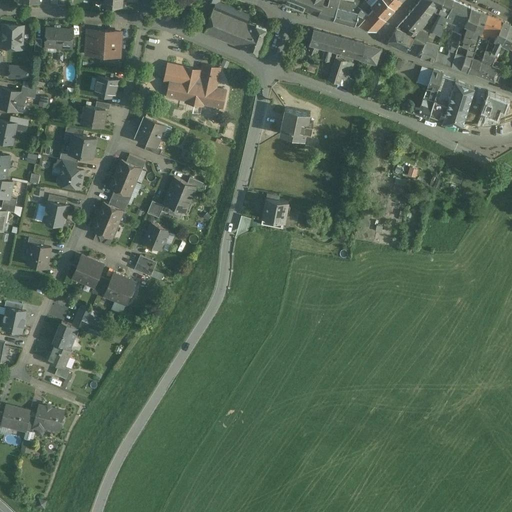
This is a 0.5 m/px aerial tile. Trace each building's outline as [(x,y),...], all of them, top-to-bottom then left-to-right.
[(280,0),(318,15),(322,3),(323,0),(280,0)] [(384,0),(375,0),(371,6),(374,9),(385,19),(395,9),(384,0)] [(384,0),(395,9),(402,1),(400,0),(384,0)] [(436,4),(428,0),(420,0),(414,8),(426,19),(431,13),(433,10),(433,9),(436,4)] [(452,0),(443,0),(441,6),(439,12),(442,13),(447,15),(452,0)] [(471,7),(454,0),(452,0),(447,15),(445,19),(463,27),(464,24),(471,7)] [(251,16),(218,2),(217,3),(215,2),(213,8),(248,23),(251,16)] [(327,5),(322,3),(318,15),(333,19),(337,7),(327,5)] [(356,12),(337,7),(333,19),(355,25),(358,14),(358,13),(356,12)] [(480,11),(471,7),(464,24),(467,26),(474,28),(480,11)] [(248,23),(213,8),(204,32),(247,50),(256,26),(248,23)] [(414,8),(396,28),(414,36),(419,29),(426,19),(414,8)] [(368,15),(360,9),(358,13),(358,14),(366,18),(368,15)] [(385,19),(374,9),(368,15),(366,18),(359,26),(376,30),(385,19)] [(431,13),(426,19),(419,29),(424,32),(429,24),(430,21),(435,14),(436,11),(433,9),(431,13)] [(474,28),(474,30),(479,32),(481,33),(481,32),(487,14),(480,11),(474,28)] [(447,15),(442,13),(438,20),(444,23),(445,19),(447,15)] [(366,18),(358,14),(355,25),(359,26),(366,18)] [(503,20),(487,14),(481,32),(481,33),(480,36),(487,39),(488,35),(491,35),(488,41),(492,43),(494,39),(503,20)] [(444,23),(438,20),(434,29),(441,32),(444,23)] [(503,20),(494,39),(501,44),(510,24),(503,20)] [(23,26),(3,24),(1,46),(16,47),(18,49),(21,50),(23,48),(23,44),(22,42),(23,26)] [(511,37),(511,25),(510,24),(501,44),(505,46),(508,47),(508,46),(511,37)] [(266,29),(256,26),(247,50),(257,54),(266,29)] [(474,28),(467,26),(463,39),(470,42),(471,36),(474,30),(474,28)] [(73,29),(46,27),(45,46),(71,47),(73,29)] [(330,33),(313,28),(309,44),(319,47),(326,48),(330,33)] [(414,36),(396,28),(387,42),(405,50),(411,42),(414,36)] [(121,31),(87,29),(86,53),(119,56),(121,31)] [(414,36),(411,42),(416,45),(424,32),(419,29),(414,36)] [(452,31),(449,44),(452,45),(457,47),(457,46),(458,43),(460,38),(461,34),(452,31)] [(424,32),(416,45),(422,48),(424,43),(428,35),(424,32)] [(341,36),(330,33),(326,48),(332,50),(337,51),(341,36)] [(365,43),(341,36),(337,51),(341,53),(345,54),(354,56),(359,58),(360,58),(364,43),(365,43)] [(463,39),(460,38),(458,43),(468,47),(470,42),(463,39)] [(492,43),(488,41),(486,49),(497,53),(498,51),(500,46),(492,43)] [(375,47),(364,43),(360,58),(359,58),(359,59),(375,63),(378,52),(374,51),(375,47)] [(435,47),(424,43),(422,48),(418,56),(434,61),(438,48),(435,47)] [(319,47),(309,44),(306,52),(317,55),(319,47)] [(467,49),(457,46),(457,47),(456,52),(455,53),(465,57),(467,49)] [(332,50),(326,48),(322,60),(329,62),(332,50)] [(469,50),(467,49),(465,57),(461,70),(468,72),(472,59),(474,52),(472,51),(469,50)] [(449,50),(445,65),(451,67),(455,53),(456,52),(450,50),(449,50)] [(465,57),(455,53),(451,67),(461,70),(465,57)] [(495,57),(484,53),(484,54),(481,61),(491,65),(495,57)] [(341,59),(335,57),(328,80),(339,84),(345,68),(347,61),(341,59)] [(481,61),(472,59),(468,72),(476,74),(481,61)] [(316,72),(318,63),(309,61),(307,70),(316,72)] [(491,65),(481,61),(476,74),(494,81),(499,68),(491,65)] [(201,69),(167,62),(163,79),(169,81),(166,95),(186,100),(185,101),(203,105),(203,103),(222,107),(226,90),(216,88),(220,67),(202,64),(201,69)] [(28,67),(10,65),(9,77),(27,78),(28,67)] [(432,70),(422,66),(416,82),(427,86),(432,70)] [(508,72),(502,69),(497,82),(503,84),(508,72),(511,74),(511,67),(510,67),(508,72)] [(352,70),(345,68),(339,84),(347,86),(352,70)] [(387,73),(375,69),(371,85),(382,89),(387,73)] [(443,72),(433,69),(427,88),(437,91),(437,89),(442,75),(443,72)] [(511,84),(511,74),(508,72),(503,84),(511,87),(511,84)] [(442,75),(437,89),(443,91),(448,77),(442,75)] [(99,76),(95,92),(114,96),(118,80),(99,76)] [(448,77),(443,91),(451,94),(455,80),(448,77)] [(451,94),(442,121),(462,124),(474,87),(455,80),(451,94)] [(382,89),(371,85),(369,94),(380,98),(382,89)] [(36,89),(22,86),(21,92),(26,93),(25,95),(34,97),(36,89)] [(21,92),(2,88),(0,98),(0,106),(22,111),(25,95),(26,93),(21,92)] [(436,94),(426,91),(423,98),(434,101),(434,100),(436,94)] [(508,99),(489,92),(483,107),(489,109),(488,112),(497,116),(500,108),(505,110),(506,110),(507,109),(508,108),(508,107),(508,106),(508,105),(507,105),(507,104),(506,104),(508,99)] [(447,105),(434,100),(432,107),(429,116),(441,121),(447,105)] [(110,103),(96,101),(95,106),(105,108),(109,109),(110,103)] [(432,107),(422,103),(419,110),(417,109),(416,112),(419,113),(419,112),(429,116),(432,107)] [(95,106),(86,104),(82,123),(102,127),(105,108),(95,106)] [(310,111),(285,106),(279,132),(305,137),(306,130),(312,131),(313,122),(308,121),(310,111)] [(28,118),(11,115),(10,121),(16,123),(27,125),(28,118)] [(166,123),(145,115),(136,138),(147,143),(156,147),(156,146),(166,123)] [(10,121),(0,119),(0,140),(12,143),(16,123),(10,121)] [(84,129),(66,126),(64,134),(72,135),(73,133),(82,135),(84,129)] [(82,135),(73,133),(72,135),(71,143),(94,148),(96,138),(82,135)] [(94,148),(71,143),(69,152),(68,154),(78,155),(92,158),(94,148)] [(156,147),(147,143),(144,148),(159,154),(162,148),(156,146),(156,147)] [(69,152),(61,150),(59,158),(76,161),(77,161),(78,155),(68,154),(69,152)] [(9,155),(0,152),(0,170),(6,172),(7,167),(9,168),(10,160),(8,160),(9,155)] [(29,153),(27,160),(35,162),(37,155),(29,153)] [(145,161),(129,154),(126,161),(141,167),(140,168),(142,169),(145,161)] [(76,161),(63,159),(61,166),(62,166),(62,165),(75,168),(76,161)] [(126,161),(121,159),(115,173),(135,181),(140,168),(141,167),(126,161)] [(75,168),(62,165),(62,166),(60,175),(57,177),(57,180),(59,183),(62,184),(64,183),(66,183),(67,185),(80,187),(83,170),(75,168)] [(30,180),(39,182),(41,173),(32,172),(30,180)] [(135,181),(115,173),(110,187),(114,189),(129,195),(135,181)] [(4,178),(0,176),(0,196),(3,197),(3,196),(9,197),(12,180),(4,178)] [(187,182),(174,176),(169,187),(192,197),(196,186),(187,182)] [(204,183),(189,176),(187,182),(196,186),(202,188),(204,183)] [(35,193),(43,194),(45,186),(36,184),(35,193)] [(192,197),(169,187),(163,202),(185,211),(192,197)] [(129,195),(114,189),(111,196),(128,203),(131,195),(129,195)] [(67,197),(49,193),(47,200),(65,204),(67,197)] [(9,197),(3,196),(3,197),(2,202),(15,204),(16,199),(9,197)] [(128,203),(111,196),(108,204),(123,210),(124,211),(128,203)] [(289,200),(266,196),(262,215),(285,219),(286,211),(289,211),(290,205),(288,205),(289,200)] [(65,204),(47,200),(43,221),(62,225),(64,213),(66,213),(68,205),(65,204)] [(163,205),(152,200),(147,212),(158,217),(163,205)] [(15,204),(2,202),(1,208),(6,209),(5,210),(13,211),(15,204)] [(108,204),(103,202),(98,216),(117,224),(123,210),(108,204)] [(117,224),(98,216),(92,229),(96,231),(111,238),(111,237),(117,224)] [(169,230),(151,222),(143,242),(161,250),(169,230)] [(111,238),(96,231),(93,240),(109,246),(112,237),(111,237),(111,238)] [(44,239),(29,236),(27,242),(32,243),(32,242),(43,245),(44,239)] [(43,245),(32,242),(32,243),(29,255),(27,257),(26,262),(27,264),(46,268),(51,246),(43,245)] [(103,264),(81,255),(76,266),(72,277),(93,286),(94,286),(99,275),(103,264)] [(156,262),(140,255),(137,262),(153,269),(156,262)] [(153,269),(137,262),(134,269),(150,276),(153,269)] [(71,264),(64,280),(70,283),(72,277),(76,266),(71,264)] [(105,292),(104,295),(115,299),(124,277),(113,273),(110,280),(105,292)] [(99,275),(94,286),(93,286),(91,292),(97,294),(99,290),(104,278),(99,275)] [(124,277),(115,299),(126,304),(129,296),(132,295),(133,292),(132,289),(135,282),(124,277)] [(110,280),(104,278),(99,290),(105,292),(110,280)] [(4,307),(21,310),(22,304),(4,301),(3,307),(4,307)] [(81,305),(76,317),(86,322),(91,309),(81,305)] [(21,310),(4,307),(0,328),(21,332),(25,311),(21,310)] [(91,309),(86,322),(76,317),(73,323),(100,334),(105,322),(96,318),(98,312),(91,309)] [(77,327),(61,321),(53,341),(55,342),(69,348),(77,327)] [(69,348),(55,342),(48,360),(59,365),(64,367),(65,366),(72,349),(69,348)] [(64,367),(59,365),(55,374),(66,379),(70,369),(65,366),(64,367)] [(31,410),(6,404),(4,412),(1,423),(26,429),(30,414),(31,410)] [(50,405),(47,404),(45,406),(38,404),(35,415),(33,423),(34,423),(34,426),(42,428),(43,425),(59,430),(62,418),(64,411),(51,407),(50,405)] [(30,414),(26,429),(32,431),(32,430),(34,426),(34,423),(33,423),(35,415),(30,414)] [(2,424),(0,431),(11,433),(12,426),(2,424)] [(32,431),(26,429),(24,437),(32,439),(34,431),(32,430),(32,431)]
